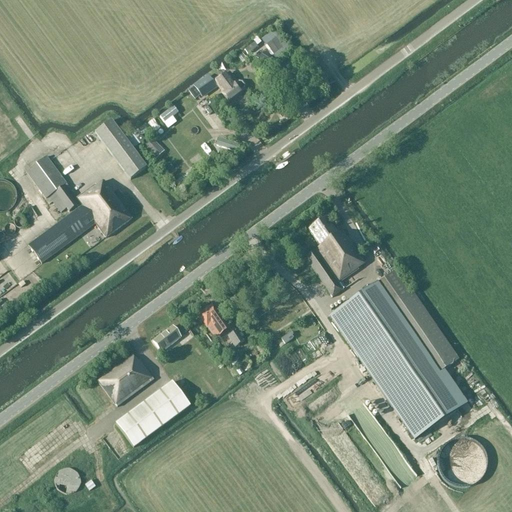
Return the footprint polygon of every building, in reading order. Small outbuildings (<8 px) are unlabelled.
[(274,39),(265,46),(272,56),(282,49),(274,39)] [(254,42),(244,50),(247,55),(258,47),(256,45),(254,42)] [(221,93),(229,104),(241,95),(240,93),(245,90),(245,87),(242,83),(239,82),(234,86),(233,84),(233,85),(232,83),(235,80),(231,75),(228,78),(226,75),(220,80),(223,84),(218,87),(222,93),(221,93)] [(200,96),(202,98),(216,88),(208,77),(189,92),(195,100),(200,96)] [(186,99),(180,103),(188,115),(194,110),(186,99)] [(237,105),(242,111),(247,106),(243,101),(237,105)] [(200,108),(205,116),(214,111),(209,102),(200,108)] [(174,107),(160,118),(164,124),(178,113),(174,107)] [(111,121),(95,134),(129,181),(138,175),(146,168),(133,149),(125,139),(111,121)] [(146,125),(138,130),(142,134),(147,130),(149,129),(146,125)] [(142,136),(137,140),(141,145),(146,141),(143,137),(142,136)] [(217,139),(215,146),(236,152),(238,145),(217,139)] [(175,164),(183,166),(185,157),(176,155),(175,164)] [(132,220),(104,181),(77,199),(66,185),(66,184),(47,158),(26,173),(45,200),(49,205),(52,203),(60,214),(66,209),(69,213),(77,207),(79,209),(28,246),(42,265),(95,225),(105,240),(132,220)] [(173,174),(165,164),(160,168),(168,178),(173,174)] [(185,173),(173,182),(177,187),(189,178),(185,173)] [(18,216),(21,223),(40,214),(37,207),(18,216)] [(316,251),(304,259),(332,299),(343,291),(339,285),(358,271),(357,269),(365,264),(343,232),(338,236),(326,218),(317,225),(308,231),(320,248),(316,251)] [(1,259),(0,259),(0,275),(8,269),(1,259)] [(394,273),(377,284),(424,350),(440,373),(442,372),(459,359),(413,293),(410,295),(394,273)] [(377,284),(328,319),(414,441),(466,405),(442,372),(440,373),(424,350),(377,284)] [(212,305),(198,315),(207,328),(211,326),(217,334),(227,327),(221,318),(220,318),(217,314),(218,314),(212,305)] [(183,325),(177,331),(181,337),(188,331),(183,325)] [(153,342),(157,347),(162,354),(181,339),(172,328),(153,342)] [(237,332),(228,337),(235,349),(244,344),(237,332)] [(290,333),(281,340),(284,345),(292,339),(290,337),(292,336),(290,333)] [(304,347),(311,361),(318,357),(314,348),(320,345),(317,340),(304,347)] [(132,357),(97,383),(117,408),(153,381),(140,362),(137,364),(132,357)] [(295,371),(303,366),(297,358),(290,363),(295,371)] [(190,407),(172,383),(116,425),(134,449),(190,407)] [(323,399),(330,409),(339,402),(333,393),(323,399)] [(359,403),(354,413),(358,415),(355,421),(360,424),(364,416),(373,421),(377,411),(359,403)] [(328,413),(325,404),(307,410),(311,423),(320,420),(319,416),(328,413)] [(329,414),(318,424),(325,432),(330,427),(333,430),(339,425),(329,414)] [(64,441),(78,426),(72,420),(58,435),(64,441)] [(127,440),(117,447),(125,457),(134,450),(127,440)] [(45,444),(24,457),(28,463),(42,454),(44,457),(50,454),(45,444)]
